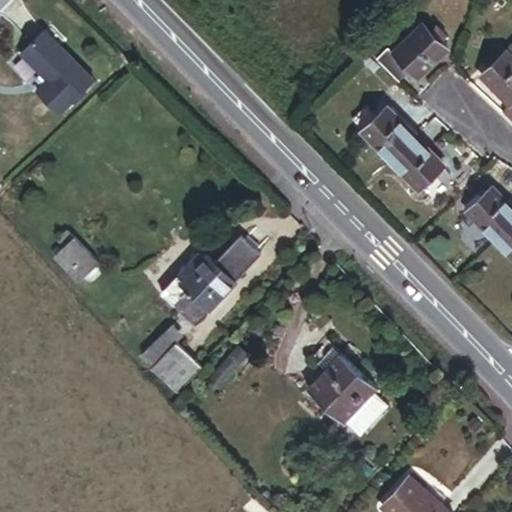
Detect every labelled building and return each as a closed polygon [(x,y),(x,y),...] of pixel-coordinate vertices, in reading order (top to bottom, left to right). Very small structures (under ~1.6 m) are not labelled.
[(393,55),(412,72),(416,77),(444,46),(442,44),(429,32),(421,24),(393,55)] [(447,38),(434,27),(429,32),(442,44),(447,38)] [(46,32),(11,66),(63,117),(96,82),(46,32)] [(485,63),(476,72),(505,98),(508,100),(511,95),(511,60),(498,48),(492,55),(488,51),(481,59),(485,63)] [(377,59),(402,82),(412,72),(393,55),(386,49),(377,59)] [(511,95),(508,100),(505,98),(500,103),(511,113),(511,95)] [(417,197),(443,172),(382,111),(373,120),(363,110),(348,124),(358,134),(357,136),(417,197)] [(38,121),(30,113),(18,124),(26,133),(38,121)] [(466,215),(495,243),(511,225),(511,213),(488,191),(466,215)] [(511,225),(495,243),(511,258),(511,225)] [(238,279),(264,252),(242,231),(217,257),(205,246),(163,290),(198,323),(240,280),(238,279)] [(99,265),(76,241),(56,259),(80,284),(99,265)] [(178,341),(186,332),(174,321),(143,354),(154,364),(153,366),(180,391),(204,364),(178,341)] [(238,342),(208,376),(222,388),(251,353),(238,342)] [(329,369),(343,354),(336,347),(321,362),(329,369)] [(381,388),(343,354),(329,369),(310,390),(347,425),(350,421),(376,393),(381,388)] [(388,405),(376,393),(350,421),(363,433),(388,405)] [(382,508),(386,511),(447,511),(409,478),(382,508)]
